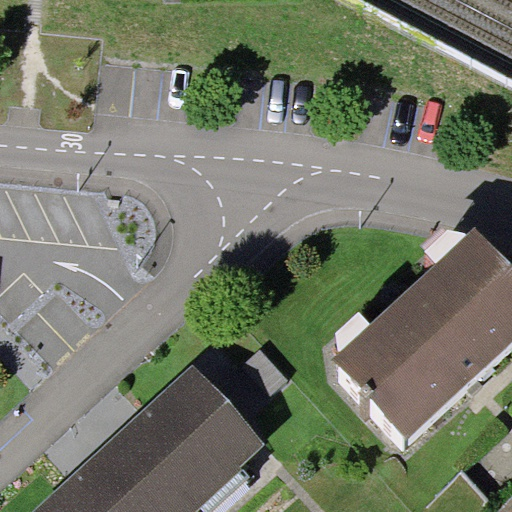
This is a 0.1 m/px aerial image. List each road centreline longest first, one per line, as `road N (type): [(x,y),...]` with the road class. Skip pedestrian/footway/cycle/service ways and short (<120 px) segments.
road 1 (residential): [(244,159),(238,215),(218,255),(0,451)]
road 2 (residential): [(511,208),(244,159)]
road 3 (residential): [(244,159),(0,144)]
